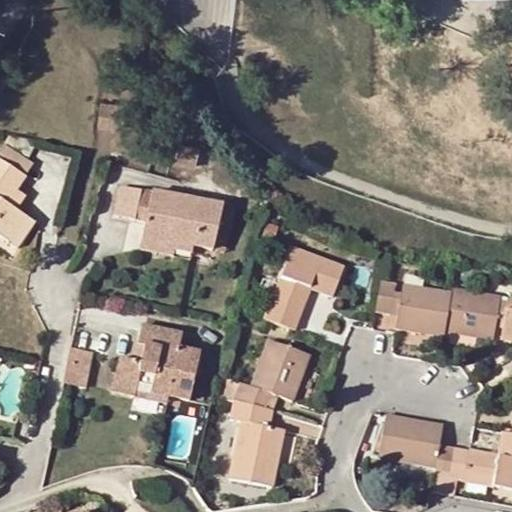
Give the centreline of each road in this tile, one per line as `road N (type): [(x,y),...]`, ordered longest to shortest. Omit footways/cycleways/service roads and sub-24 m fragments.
road 1 (residential): [(337,499),(331,466),(362,374),(445,386),(455,406),(452,437)]
road 2 (residential): [(18,501),(60,315),(43,288),(51,253)]
road 3 (residential): [(194,511),(158,478),(131,474),(18,501)]
